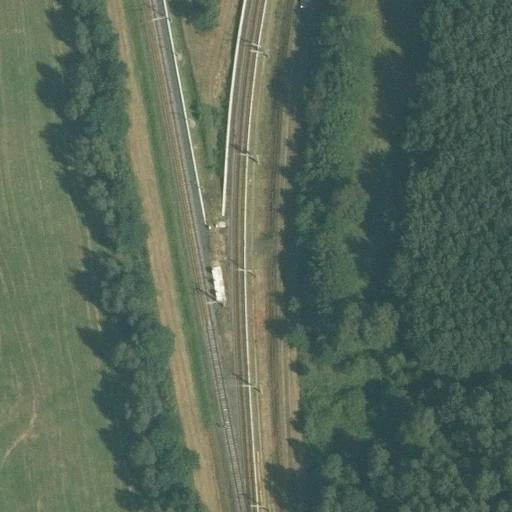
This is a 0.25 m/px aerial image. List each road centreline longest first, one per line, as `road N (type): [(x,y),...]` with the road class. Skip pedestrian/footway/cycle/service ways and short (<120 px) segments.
road 1 (track): [(295,511),(287,271),(301,23)]
road 2 (track): [(308,400),(511,383)]
